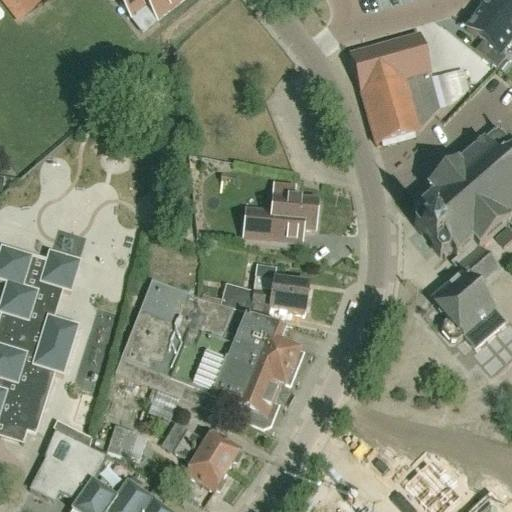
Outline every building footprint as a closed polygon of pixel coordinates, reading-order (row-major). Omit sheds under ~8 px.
[(48,0),(12,0),(27,17),(48,0)] [(113,0),(130,21),(146,9),(157,23),(186,0),(113,0)] [(511,8),(501,0),(491,0),(481,14),(511,38),(511,8)] [(511,0),(501,0),(511,8),(511,0)] [(467,32),(466,33),(482,45),(475,55),(497,72),(505,62),(499,57),(511,39),(511,38),(481,14),(467,32)] [(439,114),(429,80),(430,79),(419,41),(350,60),(374,149),(419,137),(439,114)] [(413,209),(411,211),(412,212),(421,221),(415,222),(413,230),(416,233),(435,255),(439,260),(441,259),(443,261),(444,261),(450,255),(456,262),(460,267),(479,251),(506,228),(507,229),(509,228),(511,232),(511,152),(510,153),(509,148),(509,147),(497,133),(474,154),(472,152),(471,153),(472,154),(457,167),(455,165),(453,166),(454,168),(427,191),(426,190),(424,191),(429,197),(414,210),(413,209)] [(246,215),(243,243),(278,246),(302,248),(303,234),(314,235),(317,205),(291,203),(293,191),(274,189),(273,201),(271,217),(246,215)] [(0,284),(6,287),(0,307),(0,317),(8,320),(0,345),(0,439),(17,444),(20,433),(35,438),(54,377),(62,379),(77,330),(46,320),(49,312),(55,314),(61,294),(69,296),(79,264),(49,255),(46,264),(1,250),(0,252),(0,284)] [(432,306),(431,306),(447,325),(441,330),(441,337),(449,346),(456,346),(461,342),(462,342),(462,341),(474,354),(504,328),(493,315),(494,314),(474,292),(496,272),(479,253),(480,253),(479,251),(460,267),(456,262),(451,267),(451,268),(462,280),(432,306)] [(225,289),(219,311),(266,324),(269,312),(304,317),(308,289),(255,282),(253,296),(225,289)] [(279,411),(273,409),(281,389),(285,391),(299,356),(278,348),(285,331),(266,326),(266,324),(219,311),(218,312),(151,285),(114,379),(262,438),(270,434),(279,411)] [(152,407),(170,414),(174,404),(156,397),(152,407)] [(56,426),(52,434),(55,435),(88,453),(91,443),(56,426)] [(177,430),(171,441),(226,475),(233,465),(236,467),(241,459),(238,457),(240,454),(211,436),(205,447),(187,436),(177,430)] [(114,431),(106,457),(129,464),(137,438),(114,431)] [(104,462),(88,453),(55,435),(44,463),(45,464),(29,495),(48,505),(52,496),(71,506),(73,503),(79,506),(74,511),(109,511),(115,503),(92,487),(104,462)] [(213,497),(215,494),(218,496),(223,487),(220,485),(226,475),(171,441),(170,442),(171,443),(165,454),(173,458),(191,469),(185,479),(213,497)] [(427,468),(402,492),(421,511),(466,511),(459,504),(460,503),(450,493),(456,487),(444,474),(438,480),(427,468)] [(163,511),(127,487),(115,503),(109,511),(163,511)] [(499,511),(487,500),(474,511),(499,511)]
